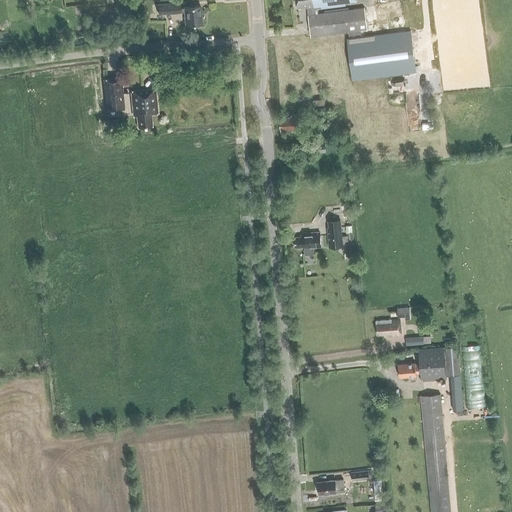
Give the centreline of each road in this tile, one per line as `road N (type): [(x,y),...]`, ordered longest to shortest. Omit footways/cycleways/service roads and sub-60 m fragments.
road 1 (tertiary): [(297,511),(266,129),(256,94),(258,39)]
road 2 (unclassified): [(258,39),(0,68)]
